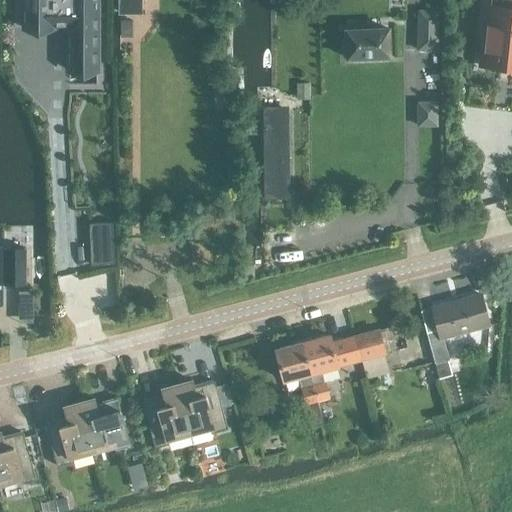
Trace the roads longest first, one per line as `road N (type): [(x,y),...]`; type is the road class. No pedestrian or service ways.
road 1 (tertiary): [(0,372),(511,241)]
road 2 (unknown): [(183,325),(168,269),(141,243),(137,50),(156,0)]
